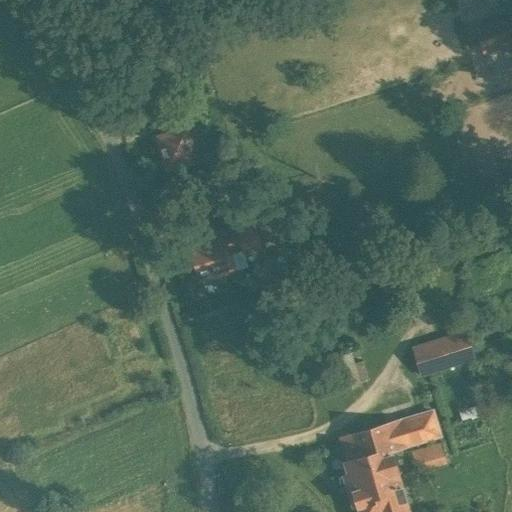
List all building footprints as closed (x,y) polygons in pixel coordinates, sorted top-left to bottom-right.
[(511,15),(489,23),(498,50),(511,45),(511,15)] [(185,127),(156,136),(166,170),(195,161),(185,127)] [(220,171),(201,176),(205,188),(223,183),(220,171)] [(236,235),(224,238),(190,248),(200,281),(234,271),(247,267),(244,255),(263,250),(264,255),(288,248),(279,220),(236,232),(236,235)] [(464,330),(411,346),(421,377),(473,360),(464,330)] [(432,410),(400,420),(340,438),(347,462),(344,462),(349,479),(345,480),(353,506),(357,509),(359,508),(359,511),(408,511),(390,449),(439,434),(432,410)] [(440,442),(409,451),(416,473),(447,464),(440,442)]
